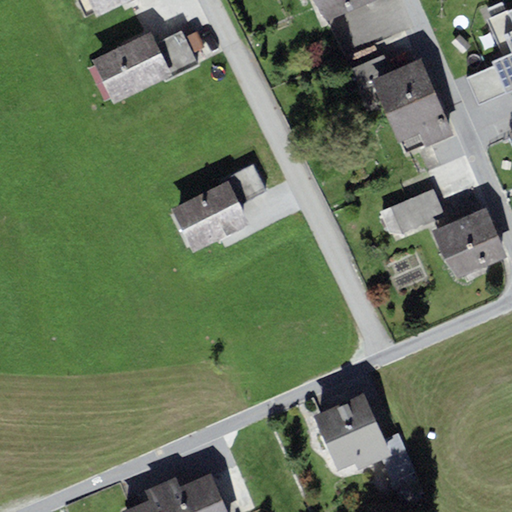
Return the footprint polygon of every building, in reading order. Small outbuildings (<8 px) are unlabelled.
[(129,2),(127,0),(87,0),(97,18),(129,2)] [(314,0),(326,21),(375,0),(314,0)] [(493,66),(467,78),(481,108),(511,94),(511,9),(488,20),(504,56),(491,62),(493,66)] [(151,32),(92,61),(113,104),(164,79),(172,75),(156,44),(151,32)] [(166,84),(199,68),(181,32),(156,44),(172,75),(164,79),(166,84)] [(390,71),(383,56),(352,69),(361,90),(373,85),(370,80),(390,71)] [(444,116),(420,59),(390,71),(370,80),(373,85),(397,143),(419,134),(444,123),(442,117),(444,116)] [(444,123),(419,134),(424,147),(453,136),(447,122),(444,123)] [(239,205),(265,192),(251,165),(219,181),(221,185),(228,182),(239,205)] [(221,185),(170,210),(192,254),(250,226),(239,205),(228,182),(221,185)] [(434,190),(379,213),(390,240),(445,217),(434,190)] [(486,207),(431,231),(445,261),(457,279),(508,257),(499,237),(486,207)] [(390,455),(363,394),(313,416),(338,472),(355,465),(357,470),(381,460),(390,455)] [(381,460),(392,485),(398,482),(416,474),(405,449),(390,455),(381,460)] [(226,511),(210,474),(179,487),(176,478),(146,490),(149,499),(121,511),(226,511)] [(425,496),(416,474),(398,482),(407,504),(425,496)]
